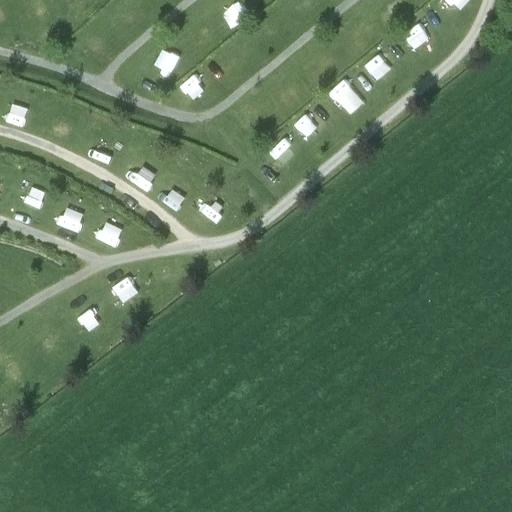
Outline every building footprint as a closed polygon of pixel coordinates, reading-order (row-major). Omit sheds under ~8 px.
[(412,0),(400,0),(398,2),(409,14),(418,7),(412,0)] [(467,0),(446,0),(456,11),(468,1),(467,0)] [(30,15),(41,29),(53,19),(42,5),(30,15)] [(0,28),(2,30),(13,15),(0,6),(0,28)] [(277,8),(261,23),(277,39),(292,23),(277,8)] [(417,24),(427,38),(437,31),(426,17),(417,24)] [(350,36),(360,49),(371,41),(360,27),(350,36)] [(332,50),(318,62),(332,78),(346,66),(332,50)] [(182,88),(196,103),(211,89),(197,75),(182,88)] [(292,110),(308,98),(297,82),(280,95),(292,110)] [(337,97),(353,114),(366,102),(351,85),(337,97)] [(18,99),(12,117),(35,125),(41,107),(18,99)] [(262,106),(249,121),(263,133),(276,119),(262,106)] [(313,137),(328,125),(314,109),(300,121),(313,137)] [(0,189),(11,193),(16,175),(1,172),(0,174),(0,189)] [(26,197),(44,201),(48,183),(31,179),(26,197)] [(211,220),(222,205),(207,194),(195,209),(211,220)] [(79,228),(90,213),(77,204),(66,219),(79,228)] [(107,244),(125,238),(117,217),(99,223),(107,244)] [(110,279),(118,299),(136,293),(128,272),(110,279)] [(81,305),(90,324),(105,317),(96,297),(81,305)] [(15,344),(2,352),(13,367),(25,359),(15,344)]
